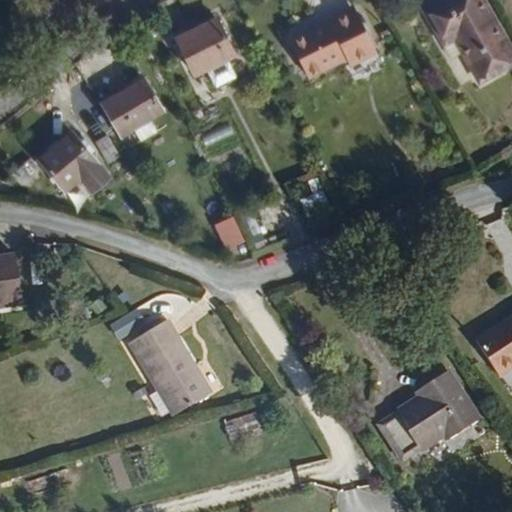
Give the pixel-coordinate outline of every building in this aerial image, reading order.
[(8,18),(21,8),(25,14),(36,5),(32,0),(0,0),(0,32),(12,23),(8,18)] [(388,67),(369,32),(360,37),(354,26),(363,21),(351,0),(327,0),(345,31),(299,56),(318,93),(357,73),(361,81),(388,67)] [(511,88),(511,55),(480,0),(479,0),(433,26),(453,62),(465,55),(490,100),(511,88)] [(369,32),(363,21),(354,26),(360,37),(369,32)] [(255,64),(237,27),(197,46),(214,83),(229,75),(233,83),(244,78),(240,71),(255,64)] [(187,117),(171,83),(129,103),(145,137),(157,131),(173,123),(187,117)] [(162,142),(178,134),(173,123),(157,131),(162,142)] [(143,171),(129,147),(116,154),(130,178),(143,171)] [(117,199),(90,152),(55,171),(74,203),(88,195),(97,210),(117,199)] [(235,213),(215,222),(227,249),(246,240),(235,213)] [(0,312),(25,308),(17,258),(0,260),(0,312)] [(145,304),(111,323),(122,343),(156,324),(145,304)] [(511,315),(471,343),(494,379),(511,367),(511,315)] [(161,326),(125,351),(168,420),(199,401),(184,375),(189,372),(161,326)] [(452,447),(486,424),(449,370),(429,383),(433,389),(422,396),(400,411),(401,414),(382,427),(407,463),(425,451),(428,455),(448,441),(452,447)] [(204,398),(189,372),(184,375),(199,401),(204,398)] [(422,396),(433,389),(429,383),(419,390),(422,396)]
